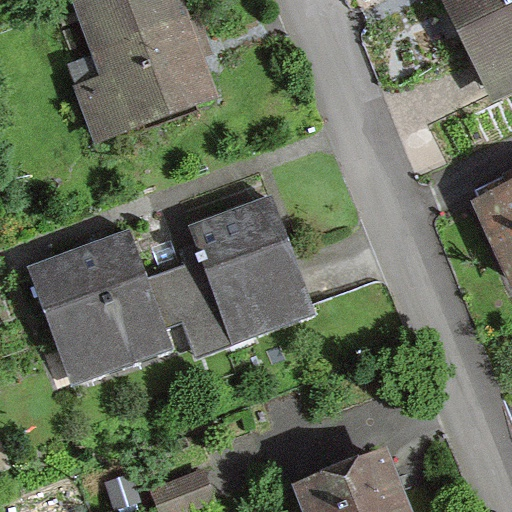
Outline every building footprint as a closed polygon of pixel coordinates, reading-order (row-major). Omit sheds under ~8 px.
[(123,129),(203,100),(166,0),(108,0),(79,11),(123,129)] [(511,0),(444,0),(492,98),(511,87),(511,0)] [(511,176),(472,196),(511,283),(511,176)] [(168,274),(141,284),(159,333),(215,312),(228,345),(307,315),(266,202),(186,232),(196,259),(192,260),(193,265),(168,274)] [(165,349),(159,333),(141,284),(124,236),(49,264),(54,277),(30,286),(55,353),(73,346),(85,379),(165,349)] [(396,511),(377,463),(298,494),(305,511),(396,511)] [(154,511),(185,511),(208,503),(197,476),(148,495),(154,511)] [(111,510),(133,503),(125,480),(104,487),(111,510)]
